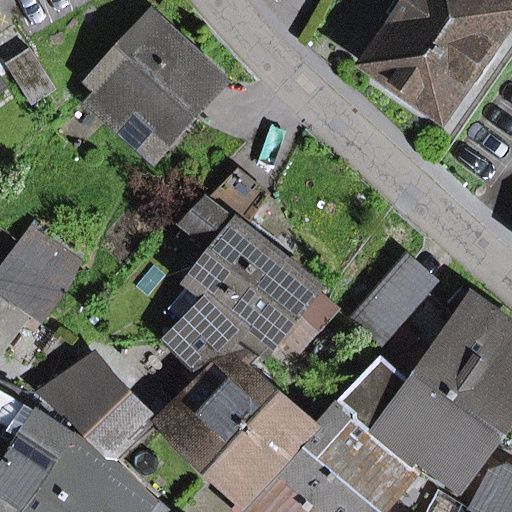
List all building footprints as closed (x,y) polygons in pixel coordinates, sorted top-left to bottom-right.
[(409,0),(369,65),(444,117),(511,19),(511,7),(500,0),(409,0)] [(164,142),(220,82),(153,21),(98,81),(109,91),(99,103),(126,128),(137,117),(164,142)] [(30,49),(6,65),(32,105),(56,90),(30,49)] [(184,228),(218,250),(210,260),(236,280),(249,284),(291,319),(294,316),(315,332),(337,308),(244,228),(268,198),(238,174),(184,228)] [(0,275),(0,294),(31,317),(41,325),(80,265),(32,230),(0,275)] [(273,340),(294,357),(315,332),(294,316),(291,319),(249,284),(236,280),(210,260),(194,280),(215,297),(187,323),(169,340),(204,375),(239,344),(242,340),(262,353),(273,340)] [(401,267),(356,320),(386,346),(432,294),(401,267)] [(187,323),(215,297),(194,280),(171,309),(187,323)] [(0,352),(3,355),(31,317),(0,294),(0,352)] [(511,345),(511,324),(477,299),(421,376),(498,431),(511,411),(511,360),(505,355),(511,345)] [(182,438),(214,468),(283,394),(252,364),(259,357),(239,344),(204,375),(173,407),(193,426),(182,438)] [(414,468),(379,437),(414,385),(383,356),(319,428),(355,461),(345,472),(381,503),(414,468)] [(67,415),(70,412),(108,375),(92,358),(41,393),(67,415)] [(70,412),(82,425),(121,388),(108,375),(70,412)] [(448,469),(462,480),(498,431),(421,376),(420,382),(414,385),(379,437),(414,468),(416,466),(426,453),(448,469)] [(0,383),(0,430),(2,432),(0,435),(0,511),(22,511),(43,485),(45,487),(63,462),(48,451),(65,430),(16,398),(20,392),(0,383)] [(151,420),(121,388),(82,425),(113,456),(151,420)] [(72,422),(38,393),(22,389),(20,392),(16,398),(65,430),(72,422)] [(214,468),(247,498),(273,469),(306,433),(298,426),(307,418),(283,394),(214,468)] [(306,433),(273,469),(323,511),(372,511),(381,503),(345,472),(355,461),(319,428),(307,418),(298,426),(306,433)] [(169,511),(113,463),(65,430),(48,451),(63,462),(45,487),(43,485),(22,511),(169,511)] [(438,483),(448,469),(426,453),(416,466),(438,483)] [(323,511),(273,469),(247,498),(258,511),(323,511)] [(474,509),(479,511),(511,511),(511,472),(505,469),(492,474),(474,509)]
